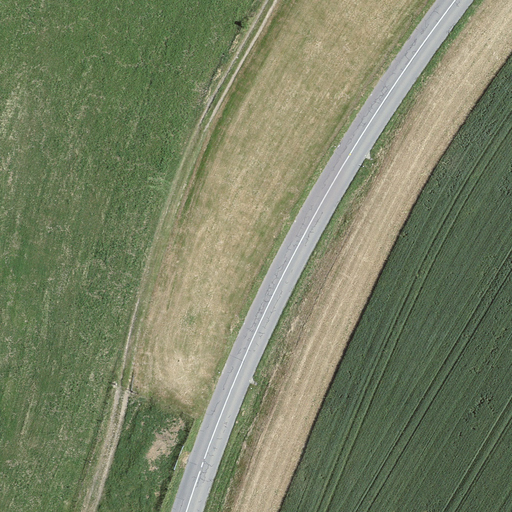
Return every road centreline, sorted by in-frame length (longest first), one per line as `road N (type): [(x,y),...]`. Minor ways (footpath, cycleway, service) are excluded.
road 1 (secondary): [(455,0),(355,145),(297,248),(247,351),(186,511)]
road 2 (track): [(87,511),(188,161),(270,0)]
